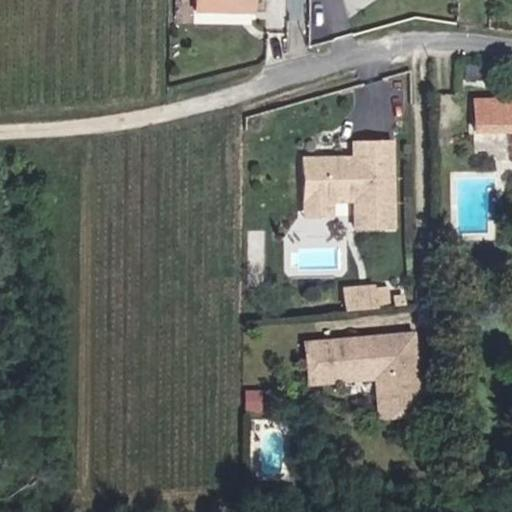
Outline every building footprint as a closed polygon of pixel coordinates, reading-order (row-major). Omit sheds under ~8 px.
[(255,14),(256,0),(194,0),(194,6),(201,6),(200,12),(255,14)] [(511,100),(477,100),(476,127),(511,127),(511,100)] [(329,144),(291,144),(291,188),(318,188),(341,188),(341,215),(379,215),(379,130),(341,130),(341,144),(341,150),(329,150),(329,144)] [(318,203),(318,188),(291,188),(291,203),(318,203)] [(306,286),(307,306),(350,302),(349,283),(306,286)] [(360,332),(307,336),(310,374),(362,371),(365,410),(404,408),(398,329),(379,330),(380,336),(365,337),(360,332)] [(310,374),(307,336),(297,336),(300,375),(310,374)] [(253,400),(254,382),(239,382),(238,400),(253,400)]
